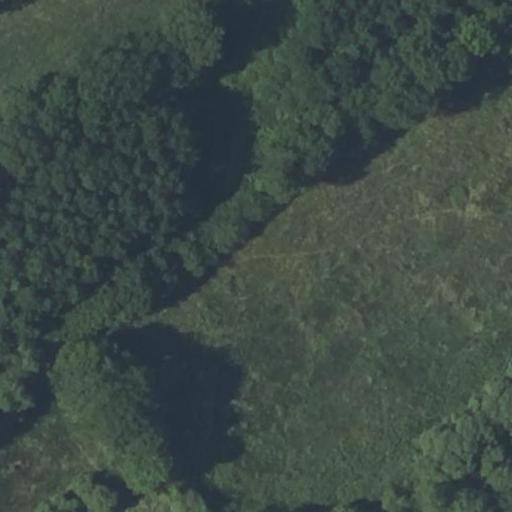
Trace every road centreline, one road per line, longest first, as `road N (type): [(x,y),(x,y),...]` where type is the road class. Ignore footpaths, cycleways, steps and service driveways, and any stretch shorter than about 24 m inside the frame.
road 1 (track): [(504,0),(0,369)]
road 2 (track): [(388,511),(511,409)]
